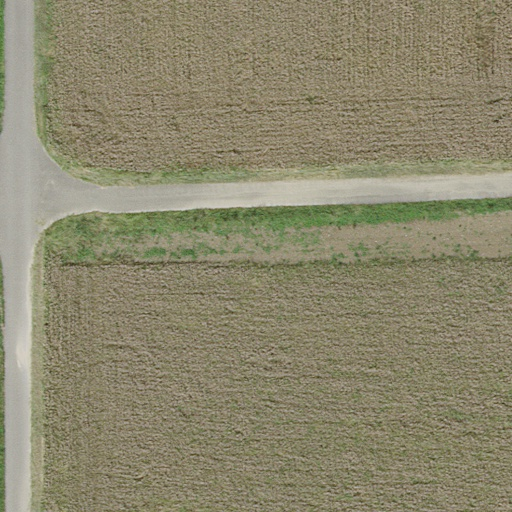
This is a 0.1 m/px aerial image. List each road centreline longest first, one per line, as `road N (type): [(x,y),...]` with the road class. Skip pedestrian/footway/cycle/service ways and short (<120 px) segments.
road 1 (track): [(511,173),(0,194)]
road 2 (track): [(22,511),(19,0)]
